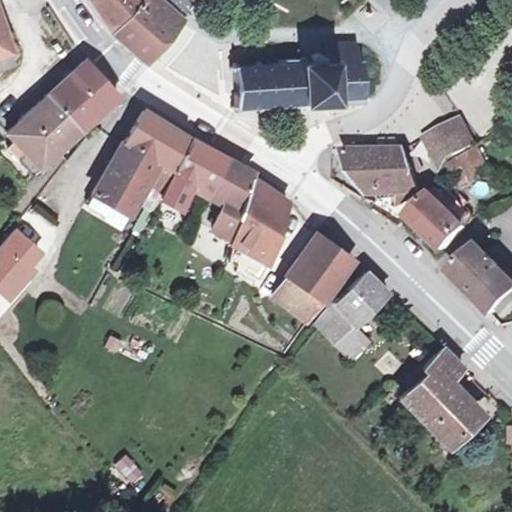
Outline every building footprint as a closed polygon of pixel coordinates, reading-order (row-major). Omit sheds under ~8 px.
[(90,0),(111,31),(137,0),(90,0)] [(137,0),(111,31),(145,61),(180,18),(158,0),(137,0)] [(158,0),(180,18),(193,0),(158,0)] [(0,65),(9,62),(7,56),(10,55),(0,27),(0,65)] [(234,61),(231,61),(232,66),(228,66),(228,69),(232,68),(234,105),(230,105),(230,108),(234,108),(235,112),(238,112),(238,108),(257,106),(258,110),(261,110),(261,106),(263,106),(277,105),(280,105),(280,109),(283,108),(283,105),(286,108),(297,108),(301,103),(302,109),(306,109),(306,102),(333,100),(335,108),(341,104),(338,100),(362,99),(361,60),(356,60),(355,44),(318,44),(317,54),(312,53),(310,56),(310,63),(303,63),(303,57),(298,57),(298,62),(294,58),(283,59),(280,62),(280,59),(277,59),(277,62),(269,63),(269,59),(266,59),(266,63),(257,64),(257,60),(254,60),(254,64),(234,65),(234,61)] [(82,62),(46,94),(79,130),(117,96),(93,72),(82,62)] [(24,115),(6,132),(14,140),(7,147),(31,174),(54,153),(58,150),(79,130),(46,94),(24,115)] [(277,105),(263,106),(263,117),(278,116),(277,105)] [(143,110),(91,193),(127,214),(135,201),(146,207),(133,228),(140,232),(159,197),(189,139),(190,139),(152,116),(143,110)] [(457,121),(426,137),(428,142),(440,136),(442,140),(462,130),(457,121)] [(440,136),(428,142),(441,168),(449,160),(471,148),(462,130),(442,140),(440,136)] [(189,139),(159,197),(179,209),(192,188),(199,192),(202,187),(211,193),(228,163),(209,152),(189,139)] [(382,150),(345,151),(354,178),(366,192),(370,196),(400,193),(397,209),(404,206),(418,193),(413,173),(421,171),(413,146),(406,149),(396,150),(395,148),(382,148),(382,150)] [(459,157),(449,165),(454,172),(465,165),(472,180),(489,173),(477,149),(459,157)] [(225,202),(208,230),(231,242),(250,177),(239,170),(228,163),(211,193),(225,202)] [(250,177),(231,242),(267,263),(286,201),(284,199),(250,177)] [(443,185),(434,196),(467,227),(476,217),(443,185)] [(91,193),(85,205),(121,225),(127,214),(91,193)] [(433,195),(410,218),(427,235),(444,251),(467,227),(434,196),(433,195)] [(22,219),(10,232),(27,248),(39,234),(22,219)] [(0,310),(8,302),(0,293),(0,278),(27,248),(10,232),(0,243),(0,310)] [(315,233),(272,295),(307,322),(351,259),(315,233)] [(511,280),(480,247),(453,273),(490,312),(493,315),(511,296),(511,280)] [(331,304),(313,325),(349,361),(368,341),(353,325),(385,293),(363,271),(331,304)] [(0,336),(18,319),(8,309),(0,317),(0,336)] [(409,386),(399,397),(448,447),(476,420),(442,386),(461,366),(441,346),(422,364),(426,368),(409,386)] [(402,379),(409,386),(426,368),(422,364),(420,362),(402,379)] [(394,399),(388,393),(383,397),(390,403),(394,399)]
